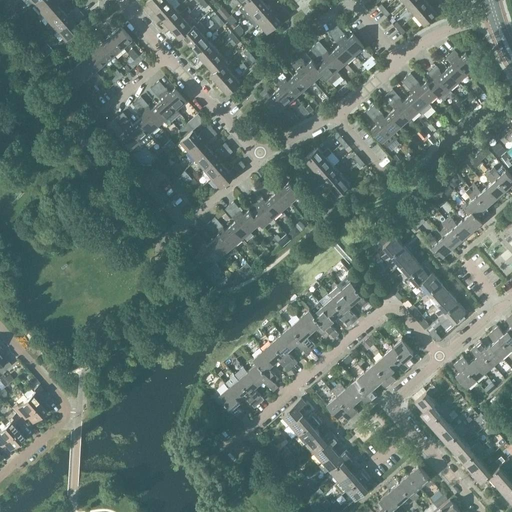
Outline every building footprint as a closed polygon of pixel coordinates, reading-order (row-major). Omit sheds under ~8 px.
[(37,0),(34,2),(42,12),(55,0),(37,0)] [(55,0),(42,12),(50,21),(63,10),(58,5),(61,2),(61,3),(64,0),(55,0)] [(148,0),(147,1),(155,10),(166,0),(148,0)] [(166,0),(155,10),(163,19),(176,8),(168,0),(166,0)] [(248,0),(243,4),(239,8),(247,17),(251,14),(264,3),(261,0),(248,0)] [(413,0),(407,5),(415,14),(428,3),(425,0),(413,0)] [(251,14),(247,17),(255,26),(259,22),(278,5),(274,1),(272,3),(271,4),(270,5),(271,5),(268,7),(265,3),(264,3),(251,14)] [(428,3),(415,14),(423,24),(436,12),(428,3)] [(278,5),(259,22),(267,32),(280,21),(275,15),(277,13),(278,13),(282,10),(278,5)] [(223,6),(218,10),(226,19),(231,15),(223,6)] [(7,11),(6,11),(14,21),(19,16),(11,7),(7,11)] [(163,19),(171,28),(184,17),(191,11),(188,7),(181,13),(176,8),(163,19)] [(50,21),(58,30),(77,13),(73,9),(70,12),(70,13),(67,15),(63,10),(50,21)] [(77,13),(58,30),(65,37),(59,42),(61,44),(64,48),(74,38),(71,35),(79,28),(74,23),(77,20),(77,21),(81,17),(77,13)] [(184,17),(171,28),(179,38),(182,35),(192,27),(192,26),(194,24),(196,22),(194,19),(189,23),(184,17)] [(220,18),(216,21),(221,26),(225,23),(220,18)] [(190,45),(203,33),(207,29),(199,20),(192,26),(192,27),(182,35),(190,45)] [(216,21),(207,29),(212,34),(221,26),(216,21)] [(239,25),(234,29),(237,33),(242,29),(239,25)] [(337,25),(333,29),(354,54),(364,46),(353,33),(347,38),(345,35),(337,25)] [(121,26),(112,34),(123,47),(132,39),(121,26)] [(340,45),(334,49),(345,62),(354,54),(333,29),(329,33),(337,42),(340,45)] [(277,35),(274,31),(268,36),(272,40),(277,35)] [(190,45),(197,53),(210,42),(203,33),(190,45)] [(112,34),(103,42),(114,55),(120,50),(123,47),(112,34)] [(236,36),(232,39),(237,44),(240,41),(236,36)] [(319,41),(315,45),(336,70),(345,62),(334,49),(329,54),(327,51),(327,50),(319,41)] [(47,42),(40,48),(47,56),(49,55),(54,50),(47,42)] [(103,42),(94,50),(105,63),(114,55),(103,42)] [(197,53),(205,62),(218,51),(210,42),(197,53)] [(321,60),(316,65),(322,72),(331,83),(341,75),(336,70),(315,45),(310,49),(318,58),(319,57),(321,60)] [(132,48),(127,52),(134,60),(139,56),(132,48)] [(455,49),(450,53),(467,73),(477,64),(480,68),(485,63),(474,51),(469,55),(466,52),(460,56),(458,54),(458,53),(455,49)] [(94,50),(84,57),(96,70),(105,63),(94,50)] [(205,62),(213,71),(223,63),(224,63),(227,61),(218,51),(205,62)] [(452,63),(447,68),(458,80),(467,73),(450,53),(446,57),(449,61),(450,60),(452,63)] [(84,57),(75,65),(87,78),(96,70),(84,57)] [(301,57),(296,61),(313,80),(322,72),(316,65),(312,59),(306,64),(303,61),(304,61),(301,57)] [(298,71),(293,75),(304,88),(313,80),(296,61),(292,65),(295,69),(296,68),(298,71)] [(210,74),(219,83),(232,72),(224,63),(223,63),(213,71),(210,74)] [(242,63),(237,67),(241,71),(246,67),(242,63)] [(87,78),(75,65),(66,74),(77,86),(87,78)] [(437,65),(432,69),(449,88),(458,80),(447,68),(442,72),(439,69),(440,69),(437,65)] [(117,69),(113,72),(116,76),(119,79),(124,75),(121,72),(120,73),(117,69)] [(434,79),(429,83),(438,93),(437,94),(443,100),(452,92),(449,88),(432,69),(428,73),(431,76),(432,76),(434,79)] [(232,72),(219,83),(227,93),(240,82),(232,72)] [(283,73),(278,76),(295,96),(304,88),(293,75),(288,80),(285,77),(286,77),(283,73)] [(411,73),(407,76),(428,101),(437,94),(438,93),(429,83),(426,80),(421,85),(418,83),(419,82),(411,73)] [(280,86),(275,91),(286,104),(295,96),(278,76),(274,80),(277,84),(278,84),(280,86)] [(413,92),(408,96),(419,109),(428,101),(407,76),(402,80),(410,90),(411,89),(413,92)] [(159,80),(155,84),(176,108),(186,100),(175,88),(169,93),(167,90),(167,89),(159,80)] [(156,104),(167,116),(171,121),(180,113),(176,108),(155,84),(151,88),(159,97),(161,99),(156,104)] [(286,104),(275,91),(270,95),(267,93),(268,92),(264,88),(259,93),(263,97),(263,96),(276,112),(286,104)] [(393,88),(388,92),(410,117),(419,109),(408,96),(403,101),(400,98),(401,98),(393,88)] [(395,107),(390,112),(401,125),(410,117),(388,92),(384,96),(392,105),(393,105),(395,107)] [(323,94),(318,98),(322,103),(327,98),(323,94)] [(141,96),(137,100),(158,124),(167,116),(156,104),(151,108),(149,106),(149,105),(141,96)] [(143,115),(138,119),(149,132),(158,124),(137,100),(133,103),(140,113),(141,112),(143,115)] [(375,104),(370,108),(392,132),(401,125),(390,112),(385,116),(382,114),(383,113),(375,104)] [(309,105),(305,108),(309,113),(310,112),(312,111),(313,110),(314,110),(309,105)] [(304,108),(297,113),(301,117),(307,112),(304,108)] [(392,132),(370,108),(366,111),(374,121),(375,120),(377,123),(371,128),(387,146),(396,138),(392,132)] [(123,111),(119,115),(140,140),(145,144),(153,137),(149,132),(138,119),(133,124),(131,121),(123,111)] [(119,115),(114,119),(122,128),(123,128),(125,131),(120,136),(131,148),(135,153),(145,144),(140,140),(119,115)] [(197,115),(189,122),(194,128),(202,121),(197,115)] [(180,141),(188,150),(213,128),(209,124),(200,132),(201,133),(198,135),(193,129),(189,133),(185,136),(180,141)] [(188,150),(196,159),(209,148),(204,143),(207,140),(208,141),(217,133),(213,128),(188,150)] [(511,137),(511,129),(501,139),(505,143),(511,137)] [(421,130),(417,133),(423,139),(426,136),(421,130)] [(196,159),(204,168),(229,146),(225,142),(216,150),(216,151),(214,153),(209,148),(196,159)] [(499,142),(492,147),(501,157),(505,153),(507,151),(499,142)] [(487,145),(481,150),(486,155),(491,150),(487,145)] [(204,168),(212,177),(225,166),(220,161),(223,158),(223,159),(233,151),(229,146),(204,168)] [(318,147),(305,158),(313,168),(326,157),(332,152),(328,147),(322,152),(318,147)] [(476,156),(469,162),(474,168),(481,162),(476,156)] [(313,168),(321,177),(334,166),(326,157),(313,168)] [(225,166),(212,177),(221,187),(236,173),(245,165),(241,160),(232,168),(232,169),(229,171),(225,166)] [(176,162),(171,166),(176,172),(181,168),(176,162)] [(321,177),(329,186),(342,175),(334,166),(321,177)] [(493,166),(489,169),(506,188),(511,182),(511,174),(505,167),(499,172),(493,166)] [(491,179),(485,184),(496,197),(506,188),(489,169),(485,173),(491,179)] [(451,178),(448,181),(450,184),(453,188),(457,184),(454,181),(458,178),(455,173),(450,177),(451,178)] [(342,175),(329,186),(337,196),(350,184),(342,175)] [(278,178),(274,182),(291,201),(300,193),(289,181),(283,185),(281,183),(282,182),(278,178)] [(276,192),(270,197),(281,209),(291,201),(274,182),(269,186),(273,190),(273,189),(276,192)] [(474,183),(470,186),(486,205),(496,197),(485,184),(480,189),(474,183)] [(450,185),(444,191),(448,195),(454,189),(450,185)] [(465,202),(466,202),(476,214),(477,214),(486,205),(470,186),(466,190),(471,197),(465,202)] [(260,194),(256,198),(272,217),(281,209),(270,197),(265,201),(263,198),(260,194)] [(443,196),(436,201),(440,206),(447,200),(443,196)] [(258,208),(252,212),(260,221),(260,222),(263,225),(272,217),(256,198),(251,201),(255,205),(258,208)] [(234,201),(229,205),(251,229),(260,222),(260,221),(252,212),(249,209),(244,213),(241,211),(242,210),(234,201)] [(468,212),(462,217),(473,229),(483,221),(477,214),(476,214),(466,202),(462,205),(468,212)] [(236,220),(231,225),(242,237),(251,229),(229,205),(225,208),(233,218),(234,217),(236,220)] [(226,212),(222,215),(227,220),(230,217),(226,212)] [(414,219),(413,221),(417,226),(424,219),(422,216),(420,214),(414,219)] [(451,215),(446,219),(463,238),(473,229),(462,217),(457,222),(451,215)] [(216,217),(211,220),(233,245),(242,237),(231,225),(225,229),(223,226),(224,226),(216,217)] [(446,226),(440,231),(443,234),(453,246),(463,238),(446,219),(442,222),(446,226)] [(218,236),(213,240),(224,253),(233,245),(211,220),(207,224),(215,234),(215,233),(218,236)] [(300,220),(294,224),(296,226),(299,230),(304,225),(300,220)] [(296,226),(290,231),(293,235),(299,230),(296,226)] [(197,232),(193,236),(214,261),(224,253),(213,240),(207,245),(205,242),(206,242),(197,232)] [(453,246),(443,234),(437,239),(431,232),(426,236),(443,255),(453,246)] [(278,242),(281,246),(290,238),(287,234),(282,239),(279,241),(278,242)] [(381,256),(385,260),(404,244),(395,234),(383,244),(388,250),(381,256)] [(214,261),(193,236),(189,240),(197,249),(200,252),(194,257),(205,269),(214,261)] [(395,259),(400,264),(412,254),(404,244),(385,260),(388,265),(395,259)] [(265,249),(259,255),(262,259),(269,253),(265,249)] [(398,276),(402,280),(421,263),(412,254),(400,264),(405,270),(398,276)] [(380,257),(374,262),(378,266),(384,261),(380,257)] [(247,262),(238,270),(244,277),(253,269),(247,262)] [(421,263),(402,280),(406,284),(412,278),(418,284),(420,282),(430,274),(429,273),(431,272),(426,266),(424,267),(421,263)] [(418,293),(422,297),(440,280),(432,270),(429,273),(430,274),(420,282),(423,284),(425,287),(418,293)] [(228,276),(223,280),(228,285),(232,282),(232,281),(228,276)] [(237,277),(232,281),(232,282),(235,285),(240,281),(237,277)] [(384,288),(386,290),(387,291),(392,287),(384,278),(379,282),(384,288)] [(351,280),(341,288),(352,302),(357,298),(367,309),(372,305),(351,280)] [(432,295),(437,301),(449,290),(440,280),(422,297),(425,301),(432,295)] [(338,285),(328,293),(331,297),(353,321),(358,317),(348,306),(352,302),(341,288),(338,285)] [(396,285),(391,289),(400,299),(403,296),(398,290),(399,289),(396,285)] [(435,312),(438,317),(457,300),(449,290),(437,301),(442,306),(435,312)] [(331,297),(322,305),(334,318),(338,314),(348,325),(353,321),(331,297)] [(408,298),(402,303),(407,308),(412,303),(408,298)] [(457,300),(438,317),(426,328),(430,332),(449,315),(454,321),(466,310),(457,300)] [(310,309),(310,310),(330,333),(334,337),(339,333),(329,322),(334,318),(322,305),(319,301),(310,309)] [(309,308),(299,316),(311,330),(315,326),(325,337),(330,333),(310,310),(310,309),(309,308)] [(421,315),(416,319),(420,323),(425,319),(421,315)] [(299,316),(290,324),(312,349),(316,345),(307,334),(311,330),(299,316)] [(386,323),(380,328),(384,332),(390,327),(386,323)] [(290,324),(281,333),(292,346),(297,342),(307,353),(312,349),(290,324)] [(498,324),(493,328),(511,348),(511,347),(511,331),(508,327),(504,331),(498,324)] [(495,339),(491,343),(502,356),(511,348),(493,328),(489,332),(495,339)] [(281,333),(272,341),(293,365),(298,361),(288,350),(292,346),(281,333)] [(368,337),(362,343),(367,349),(373,344),(372,342),(368,337)] [(402,338),(392,346),(409,366),(414,362),(408,355),(413,351),(402,338)] [(481,339),(476,343),(494,363),(502,356),(491,343),(487,346),(481,339)] [(272,341),(262,349),(274,362),(278,358),(288,370),(293,365),(272,341)] [(477,354),(473,358),(485,371),(494,363),(476,343),(471,348),(477,354)] [(392,346),(382,354),(394,367),(399,363),(404,370),(409,366),(392,346)] [(253,357),(256,362),(257,361),(274,382),(279,377),(269,366),(274,362),(262,349),(253,357)] [(382,354),(373,362),(391,382),(395,378),(390,371),(394,367),(382,354)] [(463,354),(459,359),(476,379),(485,371),(473,358),(469,361),(463,354)] [(476,379),(459,359),(454,363),(460,369),(455,373),(467,387),(476,379)] [(256,362),(247,370),(259,383),(263,379),(273,390),(278,386),(274,382),(257,361),(256,362)] [(373,362),(364,371),(375,384),(380,380),(386,386),(391,382),(373,362)] [(247,370),(238,378),(259,402),(264,398),(254,387),(259,383),(247,370)] [(364,371),(355,379),(372,398),(377,394),(371,388),(375,384),(364,371)] [(238,378),(228,386),(240,399),(245,395),(255,407),(259,402),(238,378)] [(355,379),(345,387),(357,400),(361,396),(367,402),(372,398),(355,379)] [(414,400),(422,410),(423,410),(432,402),(435,400),(430,394),(437,388),(433,383),(414,400)] [(35,390),(27,397),(41,414),(50,406),(43,399),(48,395),(39,384),(34,388),(35,390)] [(228,386),(219,394),(228,405),(222,410),(229,418),(235,413),(241,419),(245,415),(236,403),(240,399),(228,386)] [(345,387),(336,395),(353,415),(358,410),(352,404),(357,400),(345,387)] [(353,415),(336,395),(326,403),(338,416),(343,412),(349,419),(353,415)] [(491,400),(494,404),(499,399),(496,395),(491,400)] [(12,407),(16,412),(22,418),(26,414),(32,421),(41,414),(27,397),(18,405),(17,403),(12,407)] [(281,414),(290,423),(303,412),(299,407),(306,402),(301,397),(281,414)] [(419,412),(428,422),(447,405),(444,401),(436,408),(432,402),(423,410),(422,410),(419,412)] [(437,432),(449,422),(452,419),(447,413),(451,410),(447,405),(428,422),(437,432)] [(290,423),(298,433),(318,416),(313,411),(307,417),(303,412),(290,423)] [(13,417),(5,425),(19,441),(27,433),(21,426),(26,422),(22,418),(16,412),(12,416),(13,417)] [(298,433),(306,442),(319,431),(315,426),(322,421),(318,416),(298,433)] [(437,432),(446,442),(465,425),(461,421),(454,428),(449,422),(437,432)] [(0,444),(4,441),(10,448),(19,441),(5,425),(0,428),(0,444)] [(446,442),(454,452),(466,442),(461,436),(468,429),(465,425),(446,442)] [(493,427),(487,432),(491,437),(497,432),(493,427)] [(306,442),(314,452),(334,434),(330,430),(323,435),(319,431),(306,442)] [(314,452),(322,461),(336,449),(332,445),(338,439),(334,434),(314,452)] [(489,439),(484,444),(488,448),(494,444),(489,439)] [(454,452),(463,461),(482,445),(478,440),(471,447),(466,442),(454,452)] [(279,442),(274,446),(278,450),(283,446),(279,442)] [(463,461),(471,471),(483,461),(478,455),(486,449),(482,445),(463,461)] [(322,461),(330,470),(350,453),(346,448),(339,454),(336,449),(322,461)] [(288,450),(282,456),(286,460),(292,455),(288,450)] [(330,470),(339,480),(352,468),(348,464),(354,458),(350,453),(330,470)] [(501,455),(495,460),(499,464),(505,459),(501,455)] [(488,475),(496,485),(508,474),(503,469),(511,463),(506,458),(505,459),(499,464),(487,475),(488,475)] [(480,481),(488,475),(487,475),(499,464),(495,460),(488,466),(483,461),(471,471),(480,481)] [(418,464),(408,473),(421,488),(426,484),(428,486),(434,482),(418,464)] [(339,480),(347,489),(366,472),(362,467),(356,473),(352,468),(339,480)] [(366,472),(347,489),(355,498),(368,487),(364,482),(371,476),(366,472)] [(408,473),(398,481),(414,499),(419,495),(416,492),(421,488),(408,473)] [(496,485),(505,494),(511,488),(511,478),(508,474),(496,485)] [(398,481),(389,490),(399,501),(403,497),(409,503),(414,499),(398,481)] [(320,488),(314,493),(318,498),(324,492),(320,488)] [(379,498),(384,504),(391,511),(398,511),(399,511),(394,505),(399,501),(389,490),(379,498)] [(443,493),(433,502),(437,506),(447,498),(443,493)] [(327,498),(322,502),(326,507),(332,503),(327,498)] [(437,511),(456,511),(459,510),(450,499),(440,507),(441,509),(437,511)] [(430,511),(437,506),(433,502),(423,510),(424,511),(430,511)] [(332,503),(326,507),(330,511),(335,511),(338,510),(332,503)]
